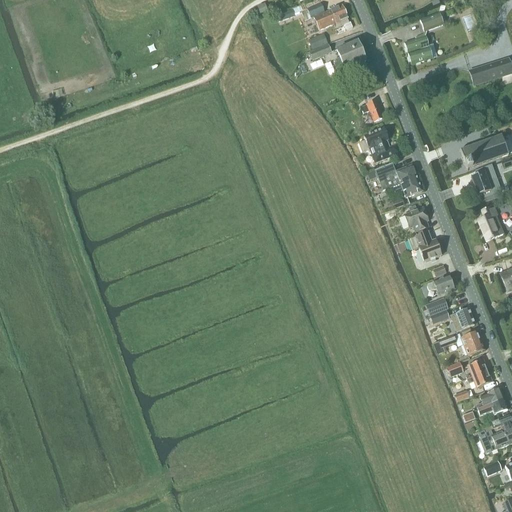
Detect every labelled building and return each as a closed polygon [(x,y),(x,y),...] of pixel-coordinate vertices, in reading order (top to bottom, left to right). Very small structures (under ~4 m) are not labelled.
[(338,29),(331,12),(325,14),(321,5),(308,11),(311,20),(314,19),(320,31),(334,25),(336,30),(338,29)] [(267,13),(265,7),(258,9),(260,15),(267,13)] [(331,12),(338,29),(344,26),(347,31),(353,29),(351,23),(349,23),(347,19),(348,19),(342,7),(331,12)] [(293,11),(275,17),(278,24),(295,17),(293,11)] [(439,14),(419,22),(424,34),(443,27),(439,14)] [(327,46),(323,36),(308,42),(312,51),(327,46)] [(437,58),(432,42),(434,41),(432,36),(426,38),(405,45),(409,55),(408,55),(412,66),(432,60),(432,59),(437,58)] [(366,63),(357,43),(356,44),(337,53),(340,60),(338,61),(339,64),(337,65),(341,74),(365,64),(366,63)] [(312,62),(330,54),(327,47),(309,55),(312,62)] [(511,75),(507,61),(469,73),(474,87),(511,75)] [(61,90),(52,92),(54,99),(63,97),(61,90)] [(374,124),(384,120),(376,102),(366,106),(367,107),(361,109),(364,115),(369,113),(374,124)] [(396,147),(388,150),(385,143),(389,142),(384,130),(364,138),(366,143),(359,145),(363,154),(370,151),(375,165),(399,155),(396,147)] [(502,139),(461,153),(467,173),(509,158),(502,139)] [(511,165),(510,161),(502,164),(504,171),(511,168),(511,165)] [(392,166),(375,173),(383,193),(392,189),(401,186),(400,183),(416,178),(412,167),(395,174),(392,166)] [(477,178),(471,180),(479,200),(484,199),(485,202),(502,195),(492,167),(475,173),(477,178)] [(401,186),(392,189),(395,195),(403,192),(406,200),(422,194),(416,178),(400,183),(401,186)] [(406,206),(403,200),(393,204),(395,210),(406,206)] [(484,219),(478,222),(486,243),(499,237),(504,235),(496,218),(499,217),(496,209),(490,211),(489,209),(481,212),(483,216),(484,219)] [(413,228),(415,234),(428,229),(426,223),(428,223),(423,210),(404,217),(409,230),(413,228)] [(428,233),(408,241),(413,253),(419,250),(424,264),(441,258),(435,242),(431,243),(428,233)] [(444,267),(433,271),(436,279),(447,274),(444,267)] [(511,270),(499,275),(507,293),(511,291),(511,270)] [(448,277),(427,285),(426,288),(428,292),(430,292),(435,291),(438,298),(454,291),(453,288),(454,287),(453,284),(451,284),(448,277)] [(427,309),(430,317),(447,311),(443,300),(437,303),(438,305),(427,309)] [(446,312),(430,319),(433,326),(449,320),(446,312)] [(467,312),(449,317),(456,333),(474,326),(469,312),(467,312)] [(459,335),(453,337),(456,343),(457,348),(464,346),(468,358),(484,352),(477,333),(461,339),(459,335)] [(453,337),(437,344),(439,350),(456,343),(453,337)] [(466,382),(487,374),(482,362),(467,368),(470,374),(466,376),(465,378),(466,382)] [(463,374),(459,364),(446,369),(450,379),(463,374)] [(487,374),(466,382),(468,385),(473,383),(476,390),(491,384),(487,374)] [(482,405),(476,407),(477,412),(482,410),(504,402),(500,391),(485,396),(486,397),(479,399),(482,405)] [(465,393),(454,397),(457,403),(468,399),(465,393)] [(508,412),(504,402),(482,410),(477,412),(480,418),(492,413),(494,417),(508,412)] [(462,418),(465,425),(475,421),(472,414),(462,418)] [(501,428),(503,433),(508,447),(511,444),(511,426),(509,418),(490,425),(492,431),(501,428)] [(508,447),(503,433),(492,437),(490,433),(485,435),(484,433),(478,435),(480,440),(479,440),(485,456),(492,453),(492,452),(496,451),(508,447)] [(497,463),(483,469),(487,478),(501,472),(497,463)] [(511,511),(511,501),(502,505),(505,511),(511,511)]
